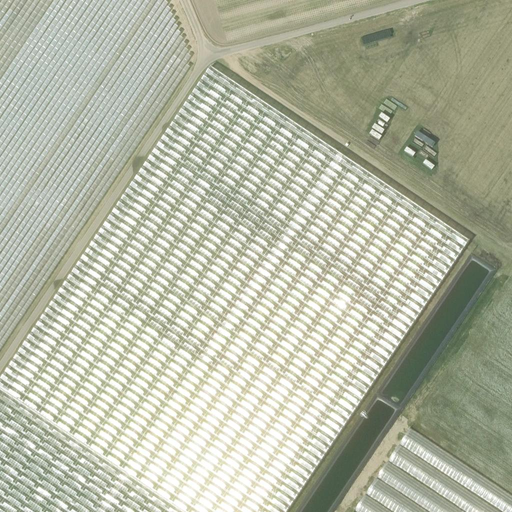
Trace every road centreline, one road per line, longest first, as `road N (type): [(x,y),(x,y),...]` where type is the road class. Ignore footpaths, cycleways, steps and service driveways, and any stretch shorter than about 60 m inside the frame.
road 1 (track): [(208,59),(0,367)]
road 2 (track): [(422,0),(208,59)]
